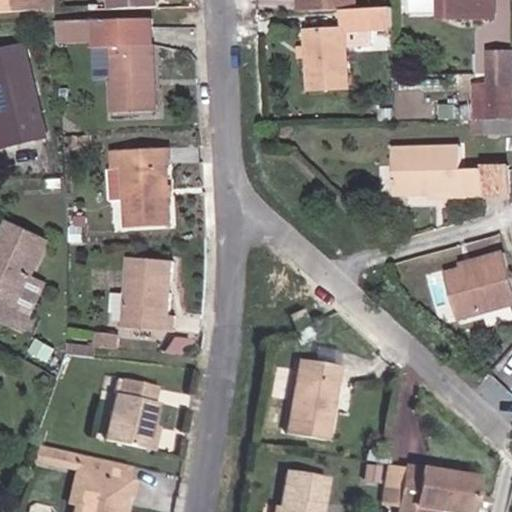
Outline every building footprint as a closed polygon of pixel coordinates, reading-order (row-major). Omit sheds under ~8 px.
[(0,0),(0,12),(47,11),(45,0),(0,0)] [(114,0),(115,9),(161,7),(161,0),(114,0)] [(297,0),(298,13),(345,11),(358,10),(357,0),(297,0)] [(440,0),(441,14),(496,14),(496,0),(440,0)] [(394,28),(394,9),(358,10),(345,11),(346,31),(394,28)] [(154,19),(94,21),(94,40),(95,48),(112,49),(114,113),(158,112),(154,19)] [(94,21),(58,22),(59,40),(94,40),(94,21)] [(348,89),(346,31),(308,32),(311,91),(348,89)] [(36,116),(43,114),(26,47),(0,53),(0,143),(1,147),(41,137),(36,116)] [(511,118),(511,54),(491,54),(491,84),(475,85),(476,120),(511,118)] [(48,136),(43,114),(36,116),(41,137),(48,136)] [(505,135),(505,121),(486,122),(486,135),(505,135)] [(486,135),(486,122),(472,122),(472,136),(486,135)] [(462,146),(395,147),(395,195),(462,194),(462,198),(483,197),(483,170),(462,170),(462,146)] [(168,150),(115,153),(116,170),(124,170),(127,227),(171,225),(168,150)] [(50,241),(10,221),(0,241),(0,299),(17,309),(25,292),(50,241)] [(84,228),(70,229),(71,245),(85,244),(84,228)] [(491,262),(445,275),(458,320),(511,304),(511,283),(504,254),(490,258),(491,262)] [(176,262),(129,259),(124,327),(176,332),(177,317),(172,316),(176,262)] [(17,309),(0,299),(0,317),(25,329),(39,298),(25,292),(17,309)] [(286,316),(292,331),(305,326),(299,310),(286,316)] [(97,335),(97,349),(114,351),(115,336),(97,335)] [(333,371),(297,365),(286,438),(322,444),(333,371)] [(143,449),(148,427),(153,402),(150,402),(153,387),(121,380),(118,395),(114,395),(104,441),(143,449)] [(153,427),(148,427),(143,449),(148,450),(153,427)] [(75,456),(35,447),(30,461),(72,470),(75,456)] [(129,498),(132,483),(124,481),(127,467),(75,456),(72,470),(79,471),(72,504),(69,511),(118,511),(120,506),(121,497),(129,498)] [(364,460),(362,479),(381,480),(383,461),(364,460)] [(408,511),(410,505),(435,510),(447,511),(463,511),(469,478),(400,466),(393,511),(398,511),(408,511)] [(72,504),(79,471),(72,470),(64,502),(72,504)] [(317,511),(323,478),(283,471),(277,508),(276,511),(317,511)]
